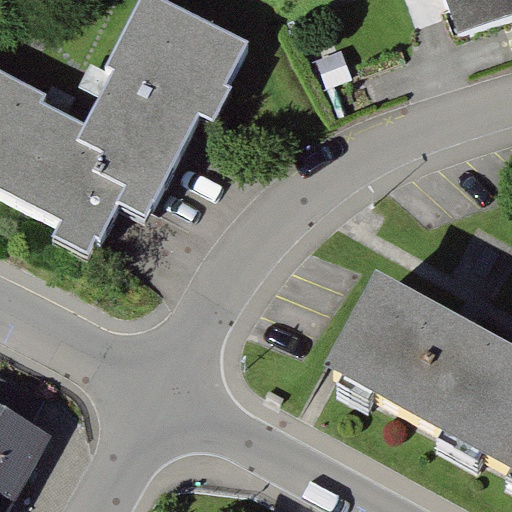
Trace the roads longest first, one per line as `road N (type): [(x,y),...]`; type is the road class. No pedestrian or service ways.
road 1 (residential): [(163,399),(245,252),(318,189),(392,140),(511,103)]
road 2 (residential): [(163,399),(371,511)]
road 3 (residential): [(163,399),(0,315)]
road 4 (residential): [(102,511),(163,399)]
